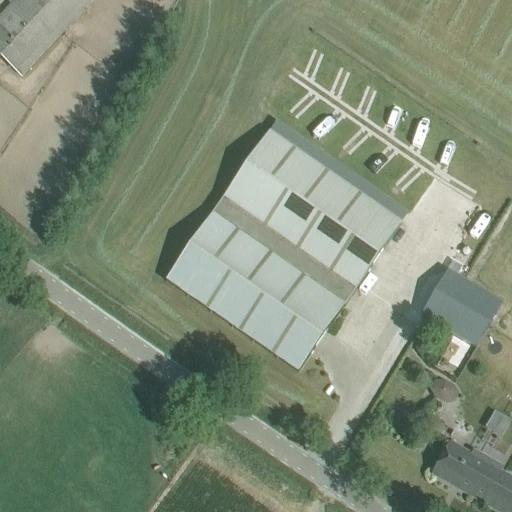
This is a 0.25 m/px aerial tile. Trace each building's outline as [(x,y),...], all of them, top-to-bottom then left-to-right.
[(16,0),(0,17),(0,57),(21,77),(94,0),(16,0)] [(412,213),(462,137),(303,33),(253,109),(412,213)] [(269,133),(211,217),(343,309),(401,225),(269,133)] [(329,160),(324,167),(340,178),(345,171),(329,160)] [(211,217),(166,282),(298,374),(343,309),(211,217)] [(421,317),(476,349),(502,305),(448,273),(421,317)] [(433,383),(428,392),(433,400),(443,405),(453,405),(458,397),(453,388),(443,383),(433,383)] [(498,466),(474,452),(471,457),(450,445),(433,475),(497,511),(511,511),(511,480),(496,471),(498,466)]
